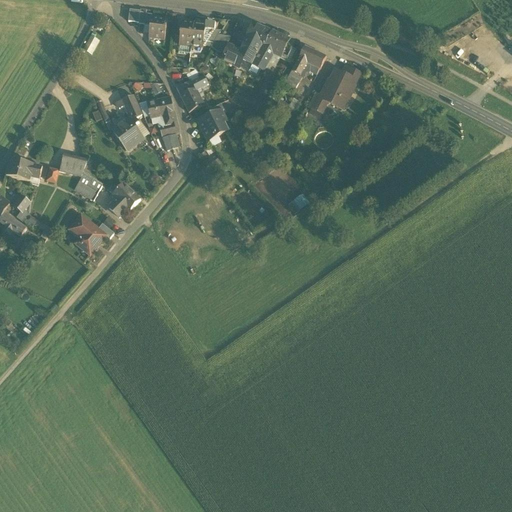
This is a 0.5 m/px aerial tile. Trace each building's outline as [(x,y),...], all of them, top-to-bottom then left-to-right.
[(128,24),(139,25),(140,14),(140,13),(130,11),(128,24)] [(149,40),(165,42),(166,31),(167,30),(166,30),(167,22),(152,20),(151,20),(150,28),(149,36),(149,40)] [(179,48),(191,49),(194,26),(182,24),(180,39),(179,48)] [(206,24),(205,27),(206,27),(205,32),(214,33),(215,26),(206,24)] [(194,26),(191,49),(202,51),(203,51),(203,47),(205,32),(206,27),(205,27),(194,26)] [(241,61),(252,67),(272,34),(271,33),(271,34),(254,26),(240,54),(229,49),(223,63),(237,70),(237,69),(241,61)] [(483,26),(458,40),(462,46),(486,32),(483,26)] [(203,47),(205,48),(206,46),(210,39),(216,40),(219,37),(220,35),(220,34),(214,33),(205,32),(203,47)] [(289,42),(272,34),(252,67),(261,72),(264,73),(266,71),(266,70),(266,69),(273,56),(281,60),(281,58),(286,47),(289,42)] [(100,45),(103,49),(107,46),(111,50),(119,43),(111,35),(100,45)] [(211,50),(220,56),(225,49),(226,49),(230,40),(230,39),(219,37),(216,40),(213,47),(211,50)] [(92,57),(100,43),(91,38),(83,52),(92,57)] [(120,42),(119,43),(111,50),(107,46),(103,49),(101,51),(120,72),(135,59),(130,53),(132,52),(126,46),(125,47),(120,42)] [(281,58),(287,61),(292,50),(286,47),(281,58)] [(190,56),(191,55),(191,49),(179,48),(178,55),(190,56)] [(299,61),(304,63),(309,51),(304,49),(299,61)] [(281,60),(280,61),(289,65),(296,52),(292,50),(287,61),(281,58),(281,60)] [(304,63),(308,65),(319,70),(321,71),(326,59),(309,51),(304,63)] [(266,70),(266,71),(269,73),(272,69),(275,70),(280,61),(281,60),(273,56),(266,69),(266,70)] [(249,74),(252,67),(241,61),(237,69),(249,74)] [(293,74),(302,78),(305,71),(308,65),(304,63),(299,61),(293,74)] [(317,76),(319,70),(308,65),(305,71),(317,76)] [(252,67),(249,74),(258,79),(261,72),(252,67)] [(343,76),(357,83),(360,75),(346,69),(343,76)] [(186,77),(189,82),(199,77),(196,72),(186,77)] [(330,106),(342,112),(346,103),(348,104),(355,89),(354,88),(357,83),(343,76),(335,72),(332,79),(334,80),(332,83),(329,84),(328,83),(320,98),(319,101),(330,106)] [(286,88),(297,93),(304,79),(302,78),(293,74),(286,88)] [(195,90),(196,92),(208,86),(204,78),(193,86),(195,90)] [(177,90),(181,98),(195,90),(193,86),(191,83),(177,90)] [(136,85),(132,89),(139,94),(144,88),(140,85),(136,85)] [(150,85),(152,90),(154,97),(162,93),(158,86),(150,85)] [(210,90),(208,86),(196,92),(200,101),(205,98),(203,94),(210,90)] [(181,98),(189,115),(204,107),(200,101),(196,92),(195,90),(181,98)] [(311,111),(322,116),(327,107),(330,106),(319,101),(320,98),(315,96),(309,109),(311,111)] [(124,108),(130,121),(133,118),(135,121),(143,117),(134,98),(122,103),(124,108)] [(158,102),(161,116),(165,129),(171,128),(172,137),(176,136),(179,135),(177,126),(176,119),(174,119),(170,99),(158,102)] [(299,104),(294,100),(288,109),(293,112),(299,104)] [(158,102),(147,104),(150,119),(161,116),(158,102)] [(145,120),(150,119),(147,104),(147,103),(139,105),(145,120)] [(261,103),(254,110),(261,116),(265,108),(261,103)] [(98,106),(105,123),(109,121),(102,104),(98,106)] [(210,111),(213,117),(222,113),(224,112),(221,106),(210,111)] [(247,115),(256,124),(261,116),(254,110),(253,109),(247,115)] [(322,116),(311,111),(309,116),(320,121),(322,116)] [(93,115),(96,124),(102,121),(99,113),(93,115)] [(199,125),(207,143),(209,142),(218,137),(228,132),(224,123),(226,122),(222,113),(213,117),(199,125)] [(165,129),(161,116),(150,119),(151,121),(153,127),(158,125),(160,131),(165,129)] [(130,121),(128,122),(135,131),(137,129),(136,127),(139,125),(135,121),(133,118),(130,121)] [(143,141),(135,131),(128,122),(114,133),(127,152),(143,141)] [(141,124),(139,125),(136,127),(137,129),(135,131),(143,141),(150,135),(141,124)] [(155,127),(149,130),(151,136),(158,134),(155,127)] [(160,131),(162,139),(169,137),(172,137),(171,128),(165,129),(160,131)] [(267,136),(280,142),(284,134),(271,128),(267,136)] [(294,139),(284,134),(280,142),(290,147),(294,139)] [(172,137),(169,137),(173,152),(180,149),(176,136),(172,137)] [(162,139),(167,154),(173,152),(169,137),(162,139)] [(218,137),(209,142),(212,148),(212,149),(222,145),(218,137)] [(216,154),(212,149),(212,148),(206,153),(209,158),(216,154)] [(82,179),(83,174),(87,166),(87,165),(64,159),(61,174),(82,179)] [(227,169),(220,160),(211,166),(218,176),(227,169)] [(6,179),(29,184),(30,179),(39,181),(42,169),(10,162),(6,179)] [(93,169),(87,166),(83,174),(90,178),(93,169)] [(47,183),(56,185),(59,173),(50,171),(47,183)] [(74,192),(94,204),(104,186),(90,178),(83,174),(82,179),(74,192)] [(113,198),(116,202),(117,202),(118,201),(128,210),(130,212),(140,202),(124,186),(113,196),(114,197),(113,198)] [(293,202),(300,213),(310,206),(303,196),(293,202)] [(21,197),(17,203),(27,210),(31,204),(21,197)] [(0,198),(0,224),(5,228),(12,232),(21,238),(26,230),(4,214),(11,205),(0,198)] [(121,217),(128,210),(118,201),(117,202),(116,202),(111,207),(121,217)] [(23,215),(27,210),(17,203),(13,208),(21,214),(17,220),(22,223),(26,217),(23,215)] [(30,217),(31,204),(27,210),(23,215),(26,217),(30,217)] [(35,227),(30,224),(34,219),(30,217),(26,217),(22,223),(28,227),(33,230),(35,227)] [(76,246),(90,258),(106,238),(98,232),(81,218),(70,232),(80,241),(76,246)] [(52,231),(34,219),(30,224),(35,227),(44,232),(50,236),(52,231)] [(103,226),(109,231),(112,229),(115,225),(109,219),(106,223),(103,226)] [(106,238),(110,242),(114,236),(109,231),(103,226),(98,232),(106,238)] [(9,237),(12,232),(5,228),(2,232),(9,237)] [(47,242),(50,236),(44,232),(41,239),(47,242)]
